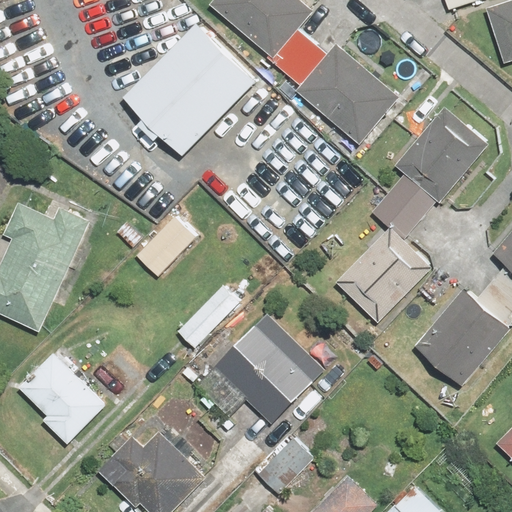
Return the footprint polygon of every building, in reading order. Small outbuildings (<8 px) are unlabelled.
[(214,0),(213,1),(274,57),(317,10),(305,0),(214,0)] [(493,0),(453,0),(457,11),(493,0)] [(511,0),(494,6),(511,61),(511,60),(511,0)] [(264,80),(205,23),(134,97),(191,154),(264,80)] [(309,25),(279,58),(305,81),(335,49),(309,25)] [(306,84),(366,139),(409,92),(349,38),(306,84)] [(457,103),(407,157),(455,200),(504,146),(457,103)] [(412,170),(378,206),(409,235),(443,198),(412,170)] [(0,255),(0,324),(7,310),(50,332),(107,221),(36,185),(14,228),(23,232),(8,260),(0,255)] [(183,214),(144,252),(166,275),(205,236),(183,214)] [(152,238),(130,218),(119,230),(140,250),(152,238)] [(438,268),(393,227),(343,281),(388,323),(438,268)] [(416,342),(465,386),(511,333),(511,234),(499,249),(511,260),(511,262),(487,290),(473,278),(416,342)] [(232,282),(184,329),(205,350),(252,303),(232,282)] [(275,306),(201,378),(240,417),(257,401),(281,425),(338,369),(275,306)] [(68,354),(30,392),(83,445),(121,407),(68,354)] [(218,404),(204,418),(232,444),(245,430),(218,404)] [(158,405),(104,460),(155,511),(173,511),(220,467),(158,405)] [(511,424),(503,436),(511,443),(511,424)] [(319,453),(297,431),(263,465),(284,488),(319,453)] [(358,470),(315,511),(377,511),(389,501),(358,470)] [(289,511),(276,498),(262,511),(289,511)] [(413,511),(402,500),(390,511),(413,511)]
